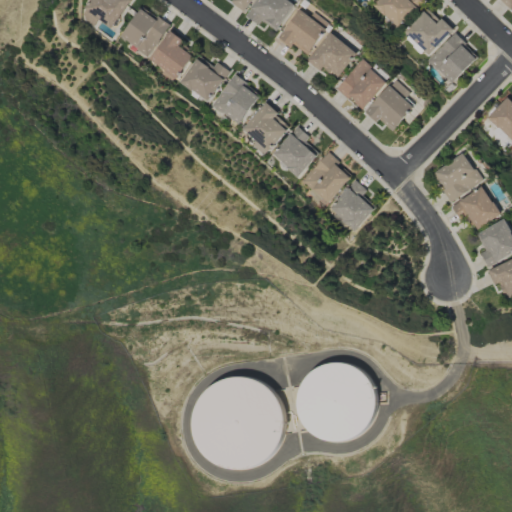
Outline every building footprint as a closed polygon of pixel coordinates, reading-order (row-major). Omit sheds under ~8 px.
[(92,26),(97,20),(112,29),(129,0),(90,0),(79,18),(92,26)] [(244,13),(253,0),(233,0),(232,3),(244,13)] [(262,20),(276,31),(296,6),(287,0),(257,0),(245,16),(258,26),(262,20)] [(422,0),(378,0),(374,5),(399,29),(424,1),(422,0)] [(511,0),(499,0),(510,10),(511,7),(511,0)] [(169,24),(139,7),(121,39),(150,56),(169,24)] [(327,30),(301,9),(279,38),(291,48),(294,44),(308,55),(327,30)] [(429,56),(453,29),(441,18),(439,21),(427,9),(404,34),(429,56)] [(191,55),(178,46),(183,39),(169,31),(150,61),(164,70),(161,76),(174,84),(191,55)] [(340,76),(358,53),(331,33),(308,62),(321,71),(325,65),(340,76)] [(451,83),(477,59),(454,34),(428,59),(451,83)] [(362,110),(388,82),(363,60),(337,87),(362,110)] [(238,125),(260,96),(233,76),(211,106),(238,125)] [(365,112),(377,123),(380,120),(392,131),(419,102),(396,80),(365,112)] [(511,102),(507,97),(487,118),(511,141),(511,140),(511,102)] [(267,152),(289,128),(275,116),(278,113),(266,102),(242,129),(267,152)] [(296,178),(320,152),(295,129),(272,155),(296,178)] [(302,182),(328,204),(350,177),(336,166),(339,162),(327,152),(302,182)] [(452,201),(483,181),(464,153),(434,173),(452,201)] [(366,190),(353,180),(329,210),(355,231),(373,208),(360,198),(366,190)] [(500,217),(486,187),(451,204),(459,219),(469,214),(476,228),(500,217)] [(477,234),(486,251),(481,254),(488,267),(511,254),(511,232),(505,219),(477,234)] [(506,298),(511,295),(511,260),(488,270),(494,286),(501,283),(506,298)] [(312,445),(380,429),(363,359),(296,375),(312,445)] [(194,421),(195,435),(203,452),(218,465),(236,469),(252,468),(269,460),(279,448),(281,438),(284,434),(284,431),(287,422),(283,415),(283,411),(275,393),(260,381),(243,376),(229,378),(211,386),(199,401),(194,421)]
